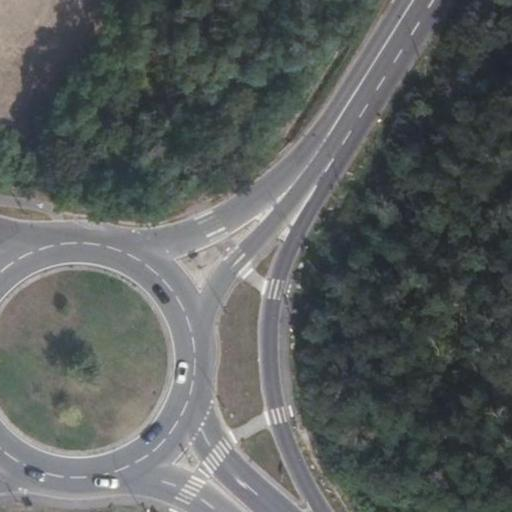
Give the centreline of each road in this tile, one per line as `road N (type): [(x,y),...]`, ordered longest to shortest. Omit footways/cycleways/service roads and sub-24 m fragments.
road 1 (secondary): [(319,511),(280,414),(272,310),(289,256),(411,5)]
road 2 (secondary): [(411,5),(292,183)]
road 3 (secondary): [(193,336),(292,183)]
road 4 (secondary): [(292,183),(212,229),(135,257)]
road 5 (secondary): [(277,511),(215,453),(186,406)]
